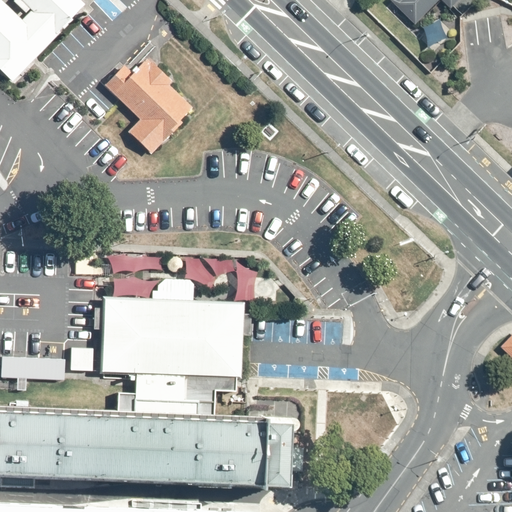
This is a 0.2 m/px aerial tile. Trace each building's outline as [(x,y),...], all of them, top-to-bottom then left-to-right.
[(0,0),(0,67),(14,80),(85,4),(81,0),(17,0),(29,10),(23,17),(3,0),(0,0)] [(379,0),(407,27),(432,0),(379,0)] [(133,133),(153,151),(192,110),(169,88),(172,84),(148,62),(134,77),(126,68),(108,87),(145,120),(133,133)] [(256,268),(237,267),(236,298),(255,299),(256,268)] [(244,306),(104,298),(100,369),(239,377),(244,306)] [(94,345),(69,344),(67,369),(92,371),(94,345)] [(0,353),(0,375),(62,379),(64,358),(0,353)] [(0,474),(279,485),(282,420),(0,409),(0,474)] [(0,511),(237,511),(243,504),(157,499),(0,490),(0,511)]
